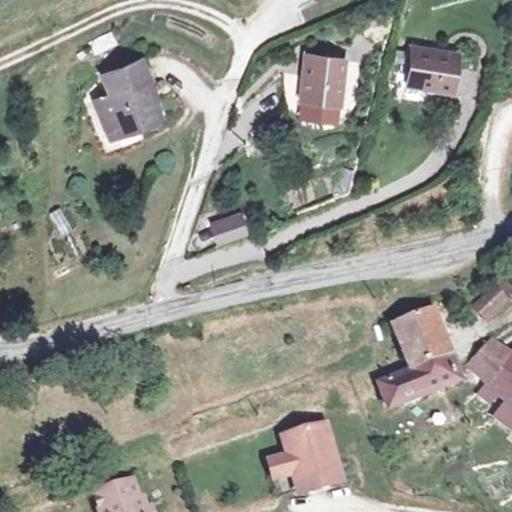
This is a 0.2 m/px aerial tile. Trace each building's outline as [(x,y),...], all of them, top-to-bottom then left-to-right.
[(464,52),(409,41),(400,89),(455,99),(464,52)] [(345,61),(298,56),(293,104),(341,109),(345,61)] [(142,59),(102,75),(90,96),(106,148),(169,123),(142,59)] [(62,235),(73,229),(61,208),(50,214),(62,235)] [(248,237),(239,210),(203,223),(213,250),(248,237)] [(506,305),(490,287),(465,308),(481,327),(506,305)] [(431,308),(387,325),(404,376),(367,385),(383,418),(463,387),(431,308)] [(511,345),(506,353),(491,339),(464,367),(480,417),(511,433),(511,345)] [(330,421),(274,435),(280,456),(260,462),(267,488),(283,483),(290,508),(349,492),(330,421)] [(145,511),(130,482),(87,497),(91,511),(145,511)]
